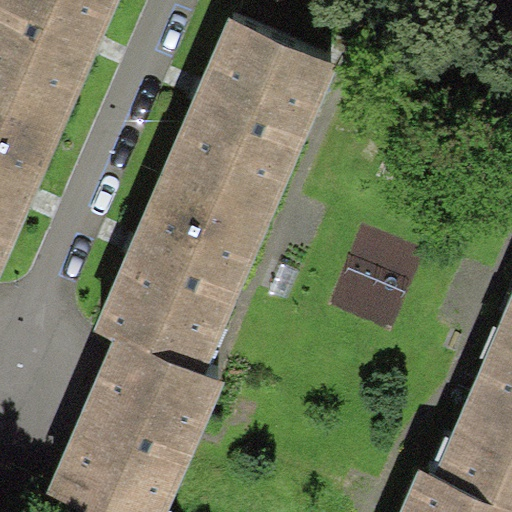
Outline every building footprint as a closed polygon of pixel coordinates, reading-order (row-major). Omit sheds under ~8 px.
[(0,0),(0,91),(57,116),(74,76),(106,0),(0,0)] [(331,50),(234,8),(182,128),(167,164),(264,206),(267,200),(254,194),(272,152),(285,158),(331,50)] [(0,91),(0,247),(11,223),(57,116),(0,91)] [(100,319),(119,327),(120,325),(198,359),(199,357),(200,353),(188,347),(206,305),(218,311),(243,253),(231,248),(249,206),(261,212),(264,206),(167,164),(116,282),(100,319)] [(511,313),(508,320),(511,321),(511,338),(504,357),(494,352),(461,429),(471,434),(457,466),(447,461),(445,465),(444,468),(511,496),(511,313)] [(120,325),(119,327),(66,450),(53,480),(126,511),(148,511),(141,509),(159,467),(172,472),(196,415),(184,410),(202,368),(214,373),(218,365),(199,357),(198,359),(120,325)] [(405,511),(511,511),(511,496),(444,468),(445,465),(429,458),(425,467),(435,472),(422,504),(411,500),(405,511)]
